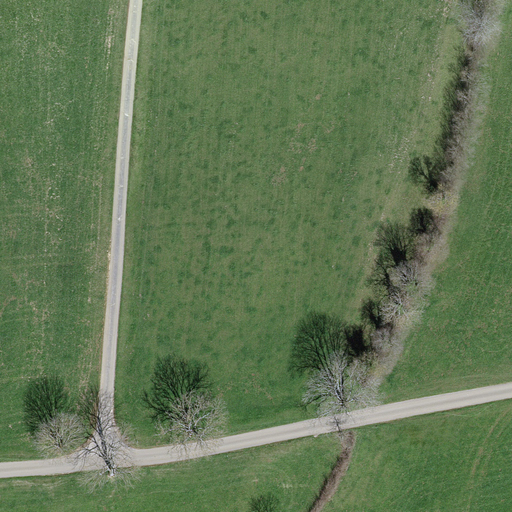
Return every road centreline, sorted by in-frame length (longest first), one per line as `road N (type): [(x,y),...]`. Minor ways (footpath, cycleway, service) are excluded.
road 1 (unclassified): [(511,389),(182,451),(0,470)]
road 2 (track): [(97,461),(133,0)]
